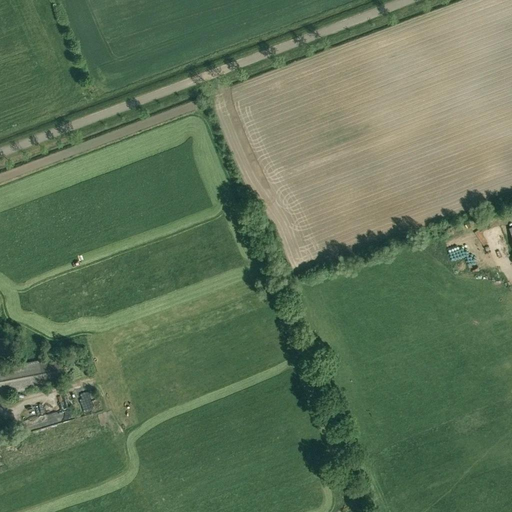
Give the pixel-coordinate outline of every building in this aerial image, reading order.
[(485,234),(488,240),(505,233),(502,226),(485,234)] [(505,234),(488,241),(490,246),(507,239),(505,234)] [(462,265),(477,259),(474,251),(459,257),(462,265)] [(0,338),(0,345),(1,353),(9,352),(7,338),(0,338)] [(0,393),(62,381),(57,357),(0,368),(0,393)] [(45,397),(49,410),(73,403),(68,389),(45,397)] [(92,397),(83,397),(84,411),(93,410),(92,397)] [(83,407),(39,419),(43,434),(87,422),(83,407)]
